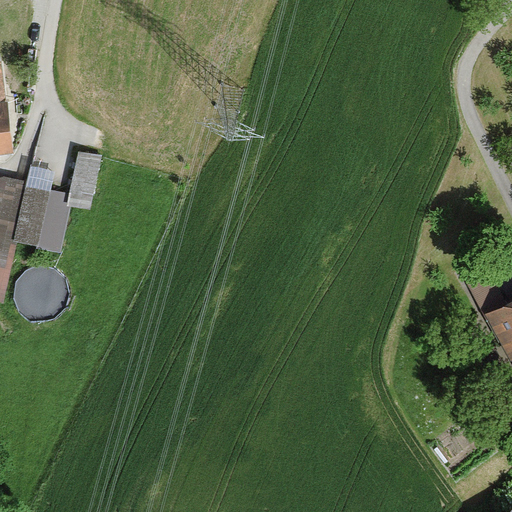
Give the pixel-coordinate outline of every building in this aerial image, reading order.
[(0,155),(14,153),(0,62),(0,61),(0,155)] [(4,179),(0,180),(0,295),(7,297),(18,244),(40,248),(44,225),(67,229),(72,204),(94,209),(105,158),(77,152),(68,195),(51,192),(55,170),(32,165),(28,184),(4,179)] [(29,321),(37,325),(52,326),(64,321),(71,313),(76,298),(72,284),(61,273),(51,269),(35,271),(24,280),(19,288),(18,298),(21,311),(29,321)] [(467,283),(511,378),(511,274),(497,282),(492,271),(467,283)] [(511,511),(511,505),(507,501),(495,511),(511,511)]
